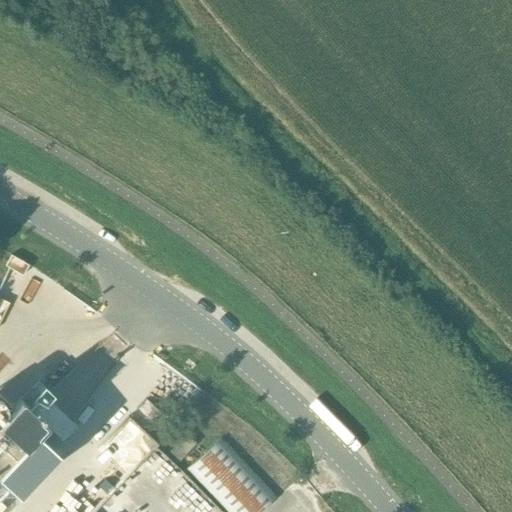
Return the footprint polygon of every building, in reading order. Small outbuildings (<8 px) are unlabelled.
[(87,381),(84,378),(102,359),(91,349),(58,386),(71,398),(87,381)] [(0,468),(46,420),(20,396),(14,404),(0,418),(0,468)] [(162,414),(146,399),(136,409),(152,424),(162,414)] [(80,466),(107,492),(157,440),(130,414),(80,466)] [(196,443),(186,434),(170,452),(180,461),(196,443)] [(259,511),(278,496),(223,435),(185,470),(224,511),(259,511)]
